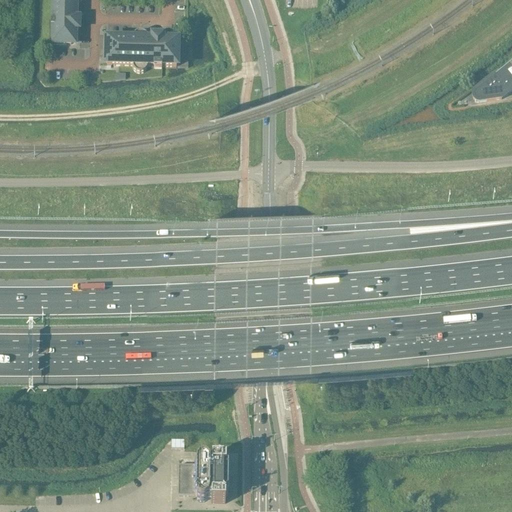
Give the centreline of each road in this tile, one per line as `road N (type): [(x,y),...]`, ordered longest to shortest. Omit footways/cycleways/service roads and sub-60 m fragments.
road 1 (motorway): [(511,269),(313,291),(0,301)]
road 2 (motorway): [(511,229),(313,250),(0,262)]
road 3 (motorway): [(0,350),(313,343),(511,325)]
road 4 (motorway): [(511,223),(0,234)]
road 5 (track): [(0,119),(137,110),(189,97),(248,68)]
road 6 (unclassified): [(511,161),(298,165)]
road 7 (tertiary): [(263,360),(268,172)]
road 8 (tertiary): [(268,172),(265,60),(248,0)]
road 9 (tertiary): [(284,511),(263,360)]
road 10 (tertiary): [(263,360),(264,511)]
road 11 (track): [(284,53),(314,46),(395,0)]
